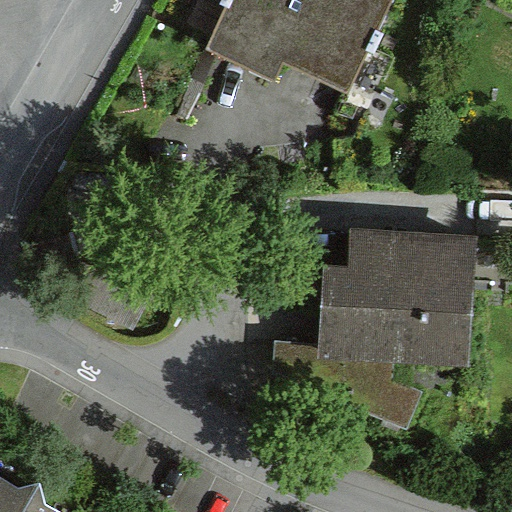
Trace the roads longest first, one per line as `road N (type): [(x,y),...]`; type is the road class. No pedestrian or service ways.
road 1 (residential): [(0,323),(278,466)]
road 2 (residential): [(0,170),(104,0)]
